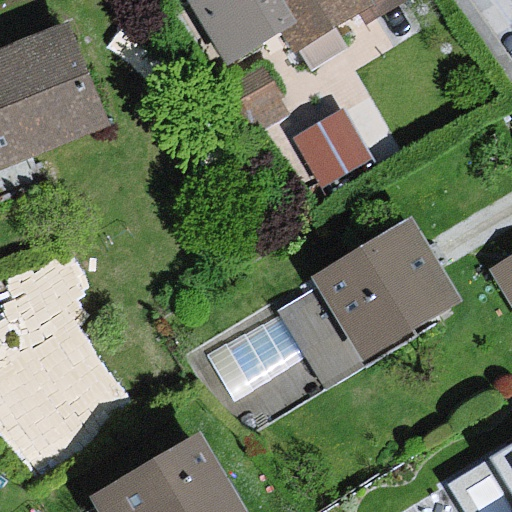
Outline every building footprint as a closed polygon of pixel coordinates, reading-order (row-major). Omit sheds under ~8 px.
[(194,0),(227,57),(281,25),(293,46),(354,10),(361,22),(397,0),(194,0)] [(62,31),(0,55),(0,155),(96,119),(62,31)] [(244,74),(267,113),(293,97),(270,59),(244,74)] [(340,111),(296,137),(322,181),(366,155),(340,111)] [(411,215),(310,278),(361,359),(462,297),(411,215)] [(511,255),(491,267),(511,303),(511,255)] [(202,429),(94,490),(106,511),(249,511),(202,429)] [(511,511),(511,455),(478,475),(504,511),(511,511)]
